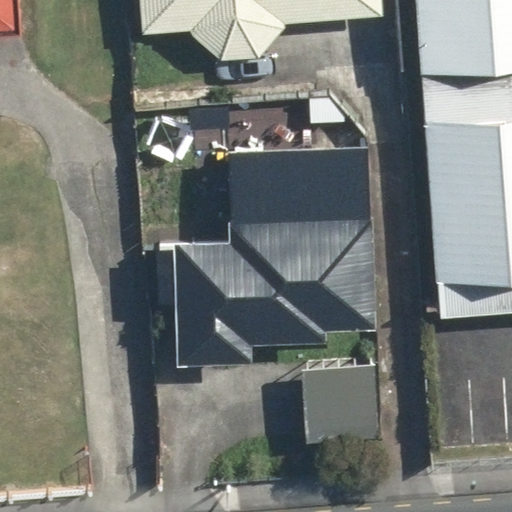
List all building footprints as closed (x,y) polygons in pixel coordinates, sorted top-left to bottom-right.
[(30,0),(0,0),(0,18),(31,16),(30,0)] [(146,0),(148,26),(195,23),(227,52),(266,48),(292,16),(390,10),(389,0),(146,0)] [(511,0),(434,0),(456,245),(511,240),(511,0)] [(237,229),(180,231),(184,353),(258,351),(258,333),(333,331),(333,320),(384,319),(378,135),(234,140),(237,229)] [(382,354),(306,355),(306,387),(306,435),(382,434),(382,354)]
